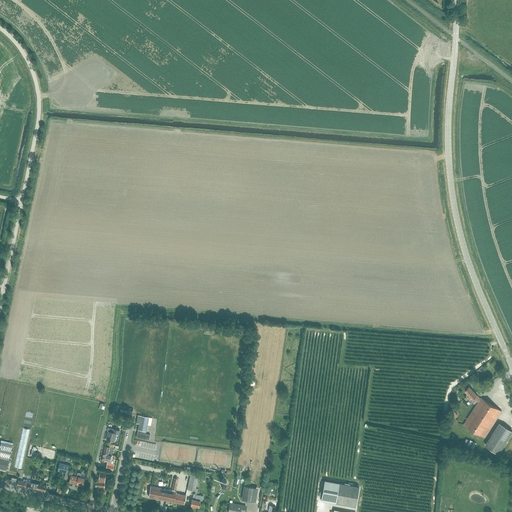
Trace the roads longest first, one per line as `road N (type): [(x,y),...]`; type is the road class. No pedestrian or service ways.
road 1 (tertiary): [(511,366),(476,287),(447,181),(455,0)]
road 2 (unclassified): [(0,305),(38,101),(30,69),(0,28)]
